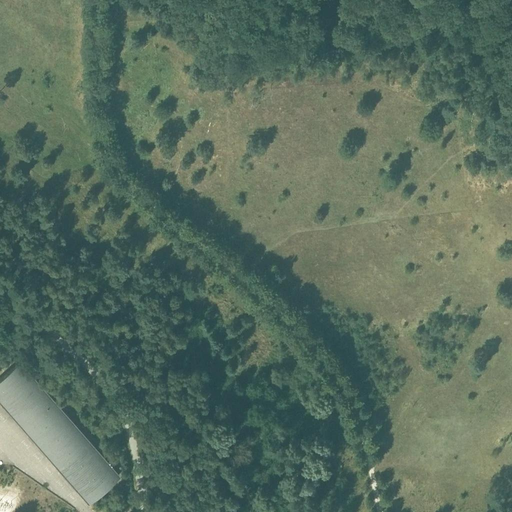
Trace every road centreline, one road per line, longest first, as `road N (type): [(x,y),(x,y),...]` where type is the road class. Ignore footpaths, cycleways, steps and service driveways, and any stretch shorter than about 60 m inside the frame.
road 1 (track): [(382,511),(361,421),(323,353),(150,202),(103,146),(101,0)]
road 2 (unclassified): [(144,511),(122,410),(93,371),(0,291)]
